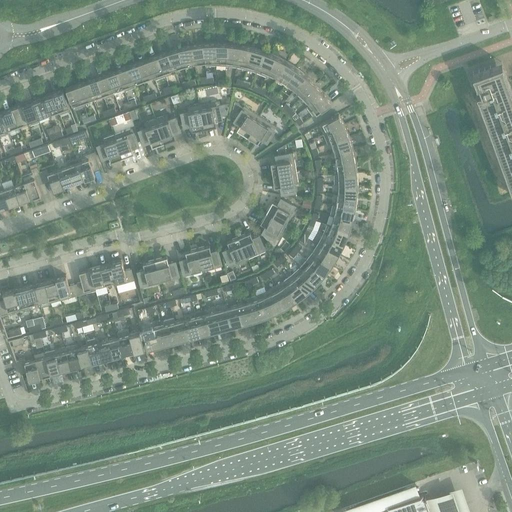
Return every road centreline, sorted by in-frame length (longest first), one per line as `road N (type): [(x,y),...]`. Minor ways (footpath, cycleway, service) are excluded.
road 1 (residential): [(0,375),(13,400),(37,400),(285,334),(343,291),(374,239),(384,194),(379,136),(360,93),(317,47),(269,21),(218,11),(179,16),(0,81)]
road 2 (residential): [(0,265),(231,212),(249,187),(235,155),(204,150),(0,233)]
road 3 (primary): [(469,371),(243,439),(0,498)]
road 4 (primary): [(85,511),(477,396)]
road 5 (tertiary): [(381,76),(409,144),(469,371)]
road 6 (tertiary): [(486,366),(396,78)]
